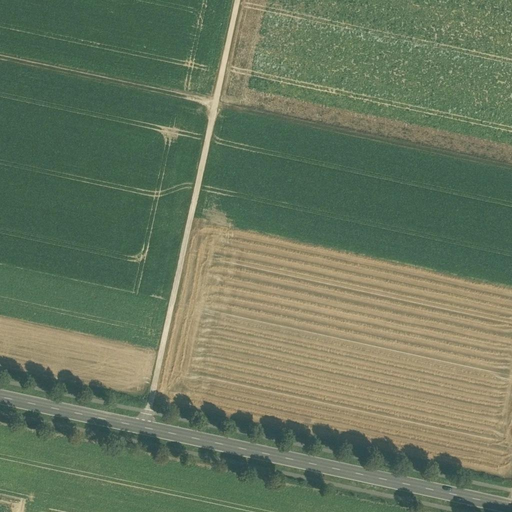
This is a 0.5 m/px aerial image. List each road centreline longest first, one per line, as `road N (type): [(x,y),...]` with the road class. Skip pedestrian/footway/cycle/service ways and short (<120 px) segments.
road 1 (secondary): [(0,396),(511,506)]
road 2 (track): [(511,167),(0,59)]
road 3 (track): [(144,427),(238,0)]
